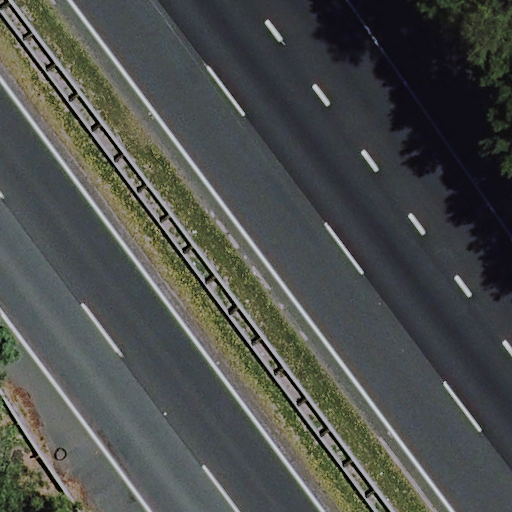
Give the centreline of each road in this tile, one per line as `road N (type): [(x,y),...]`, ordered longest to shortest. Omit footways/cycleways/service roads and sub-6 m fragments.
road 1 (motorway): [(204,37),(511,450)]
road 2 (motorway): [(241,511),(0,194)]
